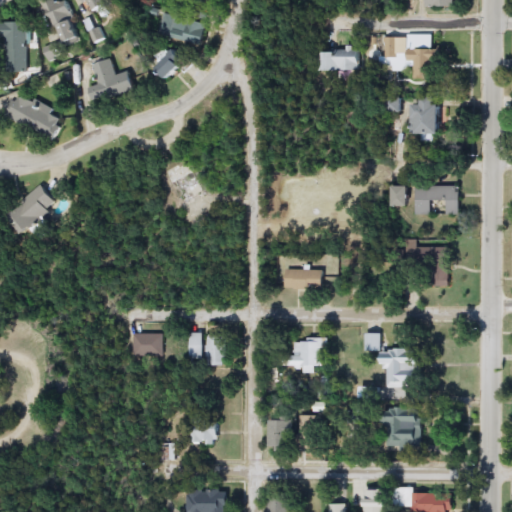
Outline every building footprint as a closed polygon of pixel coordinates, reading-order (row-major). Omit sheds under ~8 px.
[(69,46),(62,25),(54,28),(46,6),(65,0),(69,0),(84,41),(69,46)] [(111,0),(91,13),(83,0),(111,0)] [(429,0),(429,8),(458,8),(457,0),(429,0)] [(205,45),(159,35),(165,12),(210,22),(205,45)] [(31,23),(31,73),(7,73),(7,23),(31,23)] [(382,37),(433,36),(434,50),(441,49),(442,78),(415,79),(415,70),(382,71),(382,37)] [(162,66),(179,49),(191,61),(174,78),(162,66)] [(361,71),(317,71),(317,50),(361,50),(361,71)] [(139,94),(107,102),(97,65),(114,60),(119,76),(133,72),(139,94)] [(57,108),(55,116),(67,120),(60,139),(12,123),(21,96),(57,108)] [(445,135),(412,134),(412,106),(427,106),(427,98),(446,98),(445,135)] [(193,172),(173,184),(164,170),(184,158),(193,172)] [(31,235),(12,214),(43,184),(62,204),(31,235)] [(394,207),(394,186),(410,186),(410,207),(394,207)] [(462,186),(462,216),(448,216),(448,201),(433,201),(433,216),(416,216),(416,186),(462,186)] [(343,209),(324,209),(324,190),(343,190),(343,209)] [(451,278),(407,277),(407,247),(451,247),(451,278)] [(287,290),(287,270),(326,270),(326,290),(287,290)] [(206,333),(206,337),(229,337),(229,364),(188,363),(189,333),(206,333)] [(168,334),(168,356),(133,357),(133,334),(168,334)] [(382,334),(382,351),(367,351),(367,334),(382,334)] [(285,355),(296,355),(296,338),(326,338),(327,366),(319,367),(319,374),(306,374),(306,368),(285,368),(285,355)] [(385,350),(422,350),(422,388),(385,388),(385,350)] [(423,449),(387,449),(387,408),(423,408),(423,449)] [(303,448),(303,416),(325,415),(326,448),(303,448)] [(223,420),(223,444),(195,444),(195,420),(223,420)] [(272,420),(297,420),(297,452),(272,452),(272,420)] [(366,511),(366,490),(390,490),(390,511),(366,511)] [(188,511),(188,491),(231,491),(231,511),(188,511)] [(453,494),(453,511),(412,511),(412,494),(453,494)] [(293,511),(269,511),(269,497),(293,497),(293,511)]
